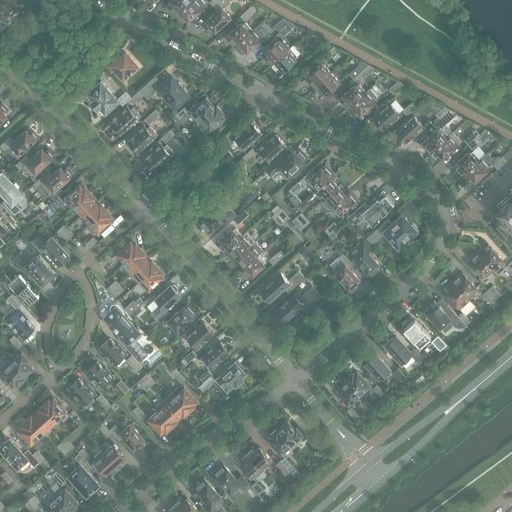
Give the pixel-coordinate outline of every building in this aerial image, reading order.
[(172,0),(167,5),(175,15),(192,0),(172,0)] [(202,0),(192,0),(175,15),(180,12),(188,21),(204,7),(202,5),(205,3),(202,0)] [(231,17),(223,9),(230,2),(228,0),(220,0),(213,6),(217,11),(206,21),(209,24),(206,28),(211,34),(212,34),(231,17)] [(0,4),(0,30),(11,20),(6,14),(8,13),(11,10),(5,3),(2,6),(0,4)] [(244,20),(256,10),(251,5),(240,16),(244,20)] [(278,31),(289,21),(282,18),(274,26),(278,31)] [(283,36),(296,25),(289,21),(278,31),(283,36)] [(234,47),(254,29),(254,28),(252,30),(245,22),(242,24),(241,23),(225,37),(234,47)] [(247,53),(262,38),(254,29),(234,47),(238,43),(247,53)] [(314,51),(325,41),(319,38),(310,46),(314,51)] [(269,55),(265,58),(271,65),(290,48),(283,40),(280,42),(278,40),(266,52),(269,55)] [(290,48),(271,65),(276,71),(280,67),(283,71),(296,60),(294,58),(297,56),(300,53),(293,45),(290,48)] [(328,58),(339,49),(333,46),(324,54),(328,58)] [(112,54),(102,63),(103,64),(111,73),(115,69),(123,78),(130,73),(132,72),(131,71),(137,66),(125,52),(123,54),(122,53),(118,48),(111,54),(112,54)] [(357,74),(368,65),(362,61),(353,70),(357,74)] [(314,87),(331,73),(322,63),(309,74),(312,78),(309,81),(314,87)] [(361,79),(374,68),(368,65),(357,74),(361,79)] [(329,92),(339,82),(331,73),(314,87),(320,94),(324,90),(327,94),(329,92)] [(175,107),(189,95),(183,88),(184,88),(178,81),(177,82),(171,75),(163,83),(155,75),(139,90),(144,94),(148,99),(159,89),(175,107)] [(118,98),(102,80),(88,92),(94,99),(91,101),(97,108),(100,105),(105,112),(117,102),(121,106),(128,100),(131,97),(126,91),(118,98)] [(393,94),(404,84),(398,81),(389,89),(393,94)] [(348,109),(370,88),(366,92),(359,84),(356,86),(355,85),(339,99),(348,109)] [(362,113),(376,101),(375,99),(377,97),(370,88),(348,109),(352,105),(360,115),(362,113)] [(132,105),(144,94),(139,90),(131,97),(128,100),(132,105)] [(197,102),(190,108),(193,112),(191,114),(198,123),(217,106),(216,105),(215,107),(208,99),(207,100),(205,98),(199,103),(197,102)] [(406,115),(416,107),(411,102),(402,110),(406,115)] [(383,129),(400,113),(390,103),(373,118),(374,120),(373,121),(376,125),(377,124),(382,129),(383,129)] [(217,106),(198,123),(201,120),(210,130),(211,129),(214,132),(227,120),(222,115),(221,114),(223,113),(217,106)] [(439,119),(450,109),(444,106),(435,114),(439,119)] [(120,134),(141,116),(133,107),(130,109),(128,107),(111,123),(120,134)] [(179,119),(188,111),(184,107),(175,115),(179,119)] [(148,124),(160,113),(156,109),(144,119),(148,124)] [(443,123),(456,112),(450,109),(439,119),(443,123)] [(406,142),(423,126),(413,115),(396,131),(397,133),(396,133),(400,138),(401,137),(405,142),(405,141),(406,142)] [(244,149),(261,133),(252,123),(251,123),(234,138),(244,149)] [(137,152),(157,134),(149,126),(147,128),(145,126),(128,142),(132,147),(131,148),(135,152),(136,151),(137,152)] [(430,153),(452,132),(448,136),(441,128),(439,130),(437,129),(422,143),(430,153)] [(165,142),(174,134),(170,129),(161,138),(165,142)] [(19,154),(38,137),(33,130),(29,134),(26,130),(15,140),(11,136),(0,145),(0,146),(4,152),(12,145),(19,154)] [(468,144),(477,136),(479,134),(475,130),(464,140),(468,144)] [(202,144),(211,136),(207,131),(198,140),(202,144)] [(443,159),(459,145),(457,143),(460,141),(452,132),(430,153),(431,153),(435,149),(443,159)] [(268,160),(286,145),(276,134),(276,135),(276,134),(259,150),(268,160)] [(222,148),(231,140),(227,135),(218,144),(222,148)] [(472,149),(481,141),(477,136),(468,144),(472,149)] [(154,171),(174,153),(166,144),(163,146),(162,145),(145,160),(145,161),(149,165),(148,166),(152,170),(153,170),(154,171)] [(247,161),(256,153),(252,148),(243,156),(247,161)] [(280,157),(265,170),(270,176),(276,171),(278,168),(286,177),(308,158),(299,148),(298,148),(284,161),(280,157)] [(32,176),(54,156),(48,149),(45,152),(42,149),(31,159),(26,155),(15,165),(19,169),(23,166),(32,176)] [(462,175),(484,155),(480,158),(473,151),(470,153),(469,152),(453,166),(462,175)] [(475,181),(490,167),(489,166),(492,163),(484,155),(462,175),(462,176),(466,172),(475,181)] [(497,169),(507,161),(502,156),(493,164),(497,169)] [(314,191),(334,174),(325,164),(310,178),(311,180),(308,182),(315,190),(314,191)] [(50,194),(73,174),(67,168),(63,171),(60,167),(49,177),(45,173),(35,182),(39,186),(41,185),(50,194)] [(22,194),(2,172),(0,173),(0,191),(6,199),(3,202),(14,215),(20,210),(13,203),(22,194)] [(319,203),(338,186),(330,178),(334,174),(314,191),(322,200),(319,202),(319,203)] [(293,195),(302,186),(298,182),(289,190),(293,195)] [(71,208),(90,191),(85,186),(83,187),(80,184),(65,198),(66,199),(65,200),(71,208)] [(327,212),(350,191),(345,195),(338,186),(319,203),(327,212)] [(81,216),(96,202),(93,199),(95,197),(90,191),(71,208),(72,208),(73,207),(81,216)] [(266,191),(261,196),(266,201),(271,196),(266,191)] [(342,215),(358,201),(350,191),(327,212),(328,212),(332,208),(339,216),(341,213),(342,215)] [(51,210),(63,200),(58,196),(47,206),(51,210)] [(384,213),(392,206),(391,205),(392,204),(387,198),(386,198),(384,197),(372,208),(370,206),(368,208),(365,203),(365,202),(346,219),(352,226),(363,216),(372,226),(385,215),(384,213)] [(511,241),(511,200),(510,202),(509,201),(491,218),(511,241)] [(219,205),(199,223),(208,233),(223,219),(227,224),(236,216),(229,207),(223,201),(219,205)] [(12,213),(2,202),(0,204),(0,211),(1,210),(8,217),(12,213)] [(88,226),(106,209),(101,204),(99,205),(96,202),(81,216),(89,224),(87,226),(88,226)] [(276,221),(285,213),(281,208),(272,216),(276,221)] [(97,234),(113,220),(109,216),(111,215),(106,209),(88,226),(94,234),(96,232),(97,234)] [(237,224),(249,214),(244,209),(233,220),(237,224)] [(296,225),(305,217),(301,212),(292,221),(296,225)] [(280,225),(289,217),(285,213),(276,221),(280,225)] [(300,230),(309,222),(305,217),(296,225),(300,230)] [(412,235),(418,229),(412,223),(411,224),(405,218),(399,223),(397,220),(398,219),(397,219),(387,228),(383,223),(365,240),(370,246),(386,232),(393,240),(397,237),(402,244),(406,240),(408,242),(413,237),(412,235)] [(329,235),(338,226),(334,222),(325,230),(329,235)] [(60,236),(69,228),(65,224),(56,232),(60,236)] [(225,252),(247,232),(246,231),(242,235),(236,227),(233,230),(232,228),(216,242),(225,252)] [(64,241),(73,233),(69,228),(60,236),(64,241)] [(315,235),(309,228),(303,233),(309,240),(315,235)] [(236,257),(255,241),(247,232),(225,252),(229,248),(236,257)] [(62,246),(53,236),(46,242),(38,234),(30,241),(41,253),(45,249),(52,257),(55,255),(56,257),(55,258),(60,263),(69,254),(71,252),(64,244),(62,246)] [(289,241),(288,237),(285,235),(282,235),(280,237),(279,241),(282,243),(285,244),(289,241)] [(88,250),(97,241),(93,237),(84,245),(88,250)] [(381,267),(368,253),(368,252),(373,248),(370,246),(365,240),(364,239),(356,247),(360,251),(354,257),(371,276),(381,267)] [(122,265),(141,248),(136,242),(134,244),(131,240),(117,253),(125,262),(122,264),(122,265)] [(240,270),(263,250),(255,241),(236,257),(244,266),(240,269),(240,270)] [(505,263),(491,247),(481,256),(478,252),(477,252),(498,274),(506,267),(503,264),(505,263)] [(130,274),(147,258),(144,255),(146,254),(141,248),(122,265),(130,274)] [(273,264),(285,254),(280,249),(269,260),(273,264)] [(264,265),(263,263),(266,261),(259,254),(263,250),(240,270),(249,279),(264,265)] [(53,274),(37,255),(30,262),(20,251),(12,258),(23,270),(27,266),(32,272),(33,271),(36,274),(35,275),(44,285),(50,280),(49,278),(53,274)] [(498,274),(477,252),(468,261),(482,276),(483,275),(486,278),(494,270),(497,275),(498,274)] [(103,266),(112,258),(108,253),(99,262),(103,266)] [(339,257),(330,265),(333,268),(332,269),(352,292),(359,286),(355,282),(359,279),(349,268),(353,264),(343,253),(339,257)] [(138,283),(157,266),(152,260),(150,262),(147,258),(130,274),(131,274),(133,271),(141,280),(138,282),(138,283)] [(148,291),(164,277),(160,273),(162,271),(157,266),(138,283),(145,290),(147,289),(148,291)] [(288,292),(304,277),(298,270),(288,280),(281,272),(260,291),(261,293),(261,295),(263,298),(265,298),(269,302),(284,288),(288,292)] [(452,281),(455,285),(456,285),(468,299),(469,299),(477,292),(474,289),(476,288),(462,272),(452,281)] [(39,295),(21,274),(12,282),(5,275),(0,279),(0,281),(9,291),(13,288),(28,305),(30,303),(39,295)] [(119,285),(115,280),(106,288),(110,293),(119,285)] [(115,297),(124,289),(119,285),(110,293),(115,297)] [(166,308),(180,295),(176,291),(177,288),(174,285),(171,285),(170,285),(156,298),(161,303),(150,313),(158,322),(169,312),(166,308)] [(294,294),(275,311),(285,321),(292,315),(300,308),(304,312),(322,296),(312,285),(304,292),(305,294),(301,297),(297,292),(294,294)] [(446,293),(460,309),(462,312),(463,311),(466,315),(476,306),(470,300),(469,299),(468,299),(456,285),(455,285),(446,293)] [(496,299),(501,294),(493,285),(487,290),(496,299)] [(496,299),(487,290),(482,295),(490,304),(496,299)] [(34,328),(17,309),(21,305),(11,295),(6,299),(14,307),(3,317),(6,321),(8,320),(23,338),(25,337),(26,338),(30,334),(29,333),(34,329),(34,328)] [(133,301),(124,308),(130,314),(139,306),(143,302),(139,298),(134,302),(133,301)] [(458,316),(448,304),(443,308),(439,304),(439,305),(436,302),(434,300),(429,305),(430,306),(425,310),(440,327),(441,327),(448,320),(453,325),(455,326),(457,327),(459,328),(462,328),(464,327),(466,326),(467,326),(466,325),(458,316)] [(111,312),(106,317),(113,325),(113,326),(118,330),(122,335),(118,338),(132,354),(139,362),(144,358),(133,345),(143,336),(136,329),(122,313),(124,311),(118,305),(118,304),(116,303),(114,303),(112,304),(111,305),(110,307),(110,309),(110,310),(111,312)] [(182,326),(197,313),(187,303),(168,321),(173,327),(169,331),(176,339),(186,331),(182,326)] [(466,315),(463,311),(462,312),(458,316),(466,325),(471,321),(466,315)] [(431,337),(415,319),(404,329),(420,347),(431,337)] [(196,348),(213,332),(204,321),(186,337),(196,348)] [(22,344),(14,335),(9,339),(18,348),(22,344)] [(447,345),(438,335),(431,341),(440,351),(447,345)] [(410,352),(396,337),(385,347),(401,364),(411,355),(418,364),(424,359),(414,348),(410,352)] [(125,355),(110,338),(109,338),(99,347),(115,365),(125,355)] [(212,367),(229,352),(229,351),(220,341),(200,359),(208,367),(210,365),(212,367)] [(185,365),(197,355),(193,350),(181,360),(185,365)] [(32,367),(27,361),(28,359),(22,352),(11,362),(24,377),(31,370),(30,369),(32,367)] [(390,369),(376,353),(373,356),(372,355),(367,359),(368,361),(365,363),(379,379),(390,369)] [(139,362),(132,354),(126,360),(136,371),(142,366),(139,362)] [(25,378),(24,377),(11,362),(8,359),(8,360),(0,366),(0,367),(2,370),(0,371),(12,385),(14,383),(15,384),(16,383),(18,385),(25,378)] [(113,378),(97,361),(97,362),(97,361),(86,371),(102,388),(113,378)] [(241,377),(245,373),(241,369),(242,368),(236,361),(217,378),(227,390),(234,383),(236,385),(243,379),(241,377)] [(186,379),(178,371),(175,368),(171,372),(181,383),(186,379)] [(406,378),(398,368),(393,372),(401,382),(406,378)] [(203,382),(211,375),(213,374),(209,369),(199,378),(203,382)] [(370,385),(358,371),(356,373),(355,372),(354,373),(353,371),(346,378),(360,394),(370,385)] [(142,385),(151,377),(147,373),(138,381),(142,385)] [(203,391),(216,380),(211,375),(203,382),(199,386),(203,391)] [(155,382),(151,377),(142,385),(146,390),(155,382)] [(427,380),(424,377),(416,384),(419,388),(427,380)] [(94,395),(79,378),(78,378),(73,382),(72,381),(68,385),(69,386),(68,387),(86,407),(95,399),(92,397),(94,395)] [(360,394),(346,378),(345,378),(347,380),(339,386),(340,387),(338,389),(344,396),(342,397),(349,404),(360,394)] [(130,388),(121,379),(117,383),(125,392),(130,388)] [(385,393),(377,384),(372,388),(381,397),(385,393)] [(197,401),(183,385),(182,386),(180,385),(173,392),(190,410),(195,405),(194,404),(197,401)] [(190,410),(173,392),(164,400),(179,417),(182,414),(184,415),(190,410)] [(111,405),(101,394),(96,398),(106,409),(111,405)] [(67,411),(54,397),(50,400),(49,398),(44,403),(58,419),(67,411)] [(58,419),(44,403),(43,404),(39,399),(43,404),(38,409),(39,410),(36,413),(49,427),(58,419)] [(179,417),(164,400),(155,408),(172,426),(177,421),(176,420),(179,417)] [(146,415),(138,405),(133,410),(141,419),(146,415)] [(359,416),(351,406),(347,411),(355,420),(359,416)] [(172,426),(155,408),(157,411),(148,419),(161,433),(165,430),(166,432),(172,426)] [(81,419),(73,410),(68,414),(77,423),(81,419)] [(49,427),(36,413),(33,416),(31,415),(26,419),(40,435),(49,427)] [(40,435),(26,419),(20,425),(21,426),(18,430),(31,444),(40,435)] [(147,443),(130,424),(122,431),(115,424),(109,430),(102,422),(97,426),(108,437),(112,433),(119,441),(124,437),(134,448),(137,445),(141,449),(147,443)] [(299,437),(303,434),(296,427),(295,428),(289,422),(287,424),(286,423),(278,430),(294,447),(302,440),(299,437)] [(294,447),(278,430),(277,428),(270,435),(271,436),(270,437),(271,438),(269,440),(281,453),(291,445),(293,447),(294,447)] [(320,441),(312,432),(307,436),(315,445),(320,441)] [(62,450),(71,441),(67,437),(57,445),(62,450)] [(24,454),(10,438),(5,442),(4,442),(0,445),(0,447),(0,446),(0,448),(18,468),(28,459),(34,465),(39,461),(28,450),(24,454)] [(75,446),(71,441),(62,450),(66,454),(75,446)] [(125,456),(114,444),(104,452),(119,468),(125,463),(121,459),(125,456)] [(271,459),(259,446),(256,450),(252,446),(247,451),(264,470),(271,463),(269,460),(271,459)] [(91,457),(82,448),(78,452),(79,453),(86,461),(91,457)] [(46,458),(37,449),(33,453),(41,463),(46,458)] [(119,468),(104,452),(102,449),(94,457),(96,460),(94,461),(106,474),(109,470),(112,474),(119,468)] [(264,470),(247,451),(240,457),(244,461),(240,464),(251,476),(253,475),(255,478),(264,470)] [(99,484),(87,471),(92,467),(86,461),(79,453),(75,457),(81,464),(68,475),(87,496),(90,492),(91,494),(97,489),(96,487),(99,484)] [(293,466),(284,456),(280,460),(288,470),(293,466)] [(290,472),(288,470),(280,460),(276,464),(286,475),(290,472)] [(237,479),(223,464),(213,473),(231,493),(237,487),(241,492),(249,484),(241,475),(237,479)] [(14,480),(5,470),(1,474),(9,484),(14,480)] [(67,481),(57,470),(52,474),(62,485),(67,481)] [(221,497),(204,478),(194,487),(207,502),(203,505),(209,511),(213,511),(220,507),(216,502),(221,497)] [(264,490),(256,481),(251,485),(259,494),(264,490)] [(77,501),(65,488),(64,489),(62,486),(53,494),(68,511),(70,511),(77,506),(75,505),(76,504),(75,503),(77,501)] [(37,508),(42,503),(34,494),(29,499),(37,508)] [(67,511),(68,511),(53,494),(45,501),(48,503),(44,507),(47,511),(67,511)] [(198,510),(192,504),(187,498),(183,501),(180,497),(174,503),(181,511),(196,511),(198,510)] [(37,508),(29,499),(25,502),(33,511),(37,508)] [(259,510),(265,504),(260,499),(254,505),(259,510)] [(181,511),(174,503),(168,508),(170,511),(181,511)]
